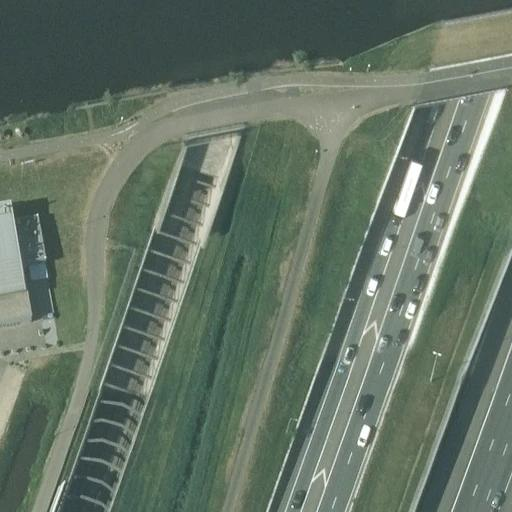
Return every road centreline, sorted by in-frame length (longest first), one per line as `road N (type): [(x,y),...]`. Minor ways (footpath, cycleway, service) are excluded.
road 1 (unclassified): [(511,76),(181,128),(143,150),(123,170),(106,212),(96,365),(46,511)]
road 2 (motorway): [(475,0),(296,511)]
road 3 (motorway): [(511,6),(334,511)]
